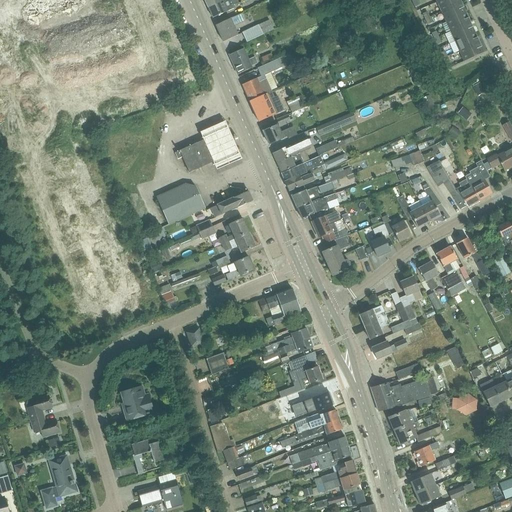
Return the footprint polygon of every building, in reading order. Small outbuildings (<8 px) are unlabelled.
[(112,0),(33,28),(50,75),(137,44),(121,0),(112,0)] [(204,0),(208,8),(227,0),(204,0)] [(236,0),(227,0),(208,8),(213,18),(235,9),(233,5),(238,3),(236,0)] [(441,12),(461,3),(460,0),(442,0),(437,2),(441,12)] [(446,22),(466,13),(461,3),(441,12),(446,22)] [(446,22),(450,32),(470,23),(466,13),(446,22)] [(223,43),(232,38),(238,36),(234,27),(245,22),(242,14),(216,26),(223,43)] [(274,30),(269,21),(242,33),(247,43),(261,36),(267,33),(274,30)] [(455,42),(457,40),(475,33),(470,23),(450,32),(455,42)] [(397,29),(391,31),(394,37),(399,34),(397,29)] [(459,51),(479,42),(475,33),(457,40),(455,42),(459,51)] [(341,44),(337,36),(332,39),(336,47),(341,44)] [(479,42),(459,51),(464,62),(484,53),(479,42)] [(238,75),(247,71),(253,68),(252,66),(258,63),(255,56),(249,59),(244,49),(229,56),(238,75)] [(251,81),(242,85),(249,102),(272,91),(265,76),(270,73),(281,68),(293,62),(291,58),(294,57),(292,52),(257,69),(261,77),(257,79),(251,81)] [(336,65),(344,60),(340,53),(332,58),(336,65)] [(271,54),(262,58),(264,63),(273,59),(271,54)] [(415,83),(427,78),(425,72),(413,77),(415,83)] [(472,86),(477,96),(486,91),(481,81),(472,86)] [(427,93),(436,89),(433,82),(424,86),(427,93)] [(272,91),(249,102),(259,122),(268,118),(281,112),(284,111),(278,96),(275,97),(274,95),(272,91)] [(421,99),(426,110),(435,107),(430,95),(421,99)] [(298,97),(286,102),(292,113),(307,106),(302,96),(298,98),(298,97)] [(466,121),(471,115),(462,108),(458,114),(466,121)] [(357,111),(316,128),(319,135),(356,120),(354,115),(358,113),(357,111)] [(277,120),(279,126),(291,121),(288,115),(277,120)] [(200,133),(203,141),(213,163),(217,171),(242,160),(225,122),(200,133)] [(511,141),(511,128),(509,123),(503,126),(511,142),(511,141)] [(269,145),(278,141),(290,136),(287,129),(280,132),(277,125),(263,132),(269,145)] [(452,126),(447,133),(455,137),(459,130),(452,126)] [(425,130),(415,134),(418,139),(427,135),(425,130)] [(319,156),(331,151),(354,141),(353,138),(338,143),(339,144),(337,145),(335,141),(328,144),(316,149),(319,156)] [(306,139),(282,150),(273,154),(277,163),(305,151),(311,148),(310,147),(312,146),(309,139),(307,140),(306,139)] [(402,140),(390,145),(393,151),(404,146),(402,140)] [(203,141),(175,153),(178,160),(182,158),(189,173),(213,163),(203,141)] [(421,151),(424,158),(439,153),(436,145),(421,151)] [(496,155),(487,160),(488,161),(492,168),(492,169),(501,164),(505,171),(511,167),(511,165),(511,164),(511,148),(497,156),(496,155)] [(305,151),(277,163),(281,173),(309,160),(305,151)] [(419,151),(418,152),(414,153),(418,164),(424,162),(419,151)] [(413,166),(418,164),(414,153),(409,155),(409,156),(412,163),(413,166)] [(285,182),(322,166),(324,165),(320,156),(281,174),(285,182)] [(426,168),(433,178),(438,187),(450,179),(444,171),(439,161),(426,168)] [(466,180),(471,188),(479,202),(492,194),(485,180),(482,175),(487,172),(481,161),(476,164),(477,168),(469,172),(470,174),(465,177),(466,180)] [(488,161),(484,164),(487,171),(492,168),(488,161)] [(324,171),(322,166),(285,182),(289,191),(314,180),(322,177),(320,172),(324,171)] [(324,179),(326,184),(336,180),(352,174),(349,167),(329,174),(330,177),(324,179)] [(398,174),(400,182),(406,181),(404,172),(398,174)] [(326,184),(320,186),(318,187),(321,194),(334,189),(339,187),(336,180),(326,184)] [(467,208),(479,202),(471,188),(466,180),(459,184),(461,187),(456,189),(455,190),(450,181),(444,185),(453,198),(460,210),(466,206),(467,208)] [(156,198),(169,225),(205,209),(196,187),(187,184),(156,198)] [(301,192),(291,196),(296,207),(297,209),(311,202),(310,200),(320,197),(318,193),(319,193),(317,187),(306,191),(306,190),(301,192)] [(430,201),(421,206),(429,222),(440,216),(436,207),(441,204),(436,196),(434,194),(430,188),(424,190),(427,197),(430,201)] [(44,204),(57,197),(54,190),(41,198),(44,204)] [(215,218),(237,208),(237,209),(253,201),(248,192),(217,205),(210,209),(215,218)] [(311,202),(297,209),(302,219),(311,215),(316,213),(329,207),(327,203),(337,199),(335,194),(324,198),(320,200),(320,199),(311,203),(311,202)] [(403,196),(397,199),(402,210),(403,213),(408,222),(413,219),(418,228),(429,222),(421,206),(418,202),(408,207),(403,196)] [(321,218),(311,222),(319,238),(322,237),(325,244),(334,240),(346,236),(345,233),(344,230),(338,233),(334,224),(340,221),(336,211),(329,214),(321,218)] [(376,218),(370,220),(372,226),(378,223),(376,218)] [(219,239),(222,245),(249,233),(243,219),(233,223),(229,225),(229,226),(225,228),(228,234),(232,232),(233,235),(227,238),(226,236),(219,239)] [(198,232),(199,233),(213,227),(210,220),(196,226),(198,230),(198,232)] [(384,225),(389,236),(394,233),(399,242),(411,236),(403,221),(393,227),(390,221),(384,224),(384,225)] [(511,225),(510,221),(497,228),(501,237),(502,238),(504,243),(511,238),(511,225)] [(198,232),(198,230),(196,226),(190,229),(193,235),(198,232)] [(213,227),(199,233),(201,238),(202,240),(216,234),(213,227)] [(255,247),(249,233),(222,245),(225,251),(231,248),(231,250),(238,247),(241,253),(255,247)] [(198,234),(190,238),(189,237),(179,242),(182,248),(193,243),(192,242),(200,238),(198,234)] [(337,246),(322,253),(326,263),(342,256),(340,251),(352,246),(347,236),(346,236),(334,240),(337,246)] [(220,244),(218,237),(211,240),(213,246),(220,244)] [(377,240),(371,243),(373,248),(377,257),(390,252),(384,238),(383,237),(377,240)] [(464,259),(471,256),(475,262),(481,274),(487,270),(479,254),(474,245),(472,246),(467,238),(456,244),(464,259)] [(147,239),(139,242),(145,256),(153,253),(147,239)] [(171,252),(180,247),(178,243),(169,247),(171,252)] [(65,248),(68,254),(73,251),(71,245),(65,248)] [(367,258),(363,249),(362,247),(355,250),(360,261),(367,258)] [(450,247),(436,255),(441,263),(447,273),(448,276),(456,271),(451,263),(457,260),(455,256),(450,247)] [(342,256),(326,263),(332,277),(351,268),(347,259),(344,261),(342,256)] [(219,268),(231,263),(228,257),(216,262),(219,268)] [(230,273),(226,275),(228,281),(242,275),(242,276),(249,274),(248,272),(254,270),(249,257),(239,261),(235,263),(227,266),(230,273)] [(493,262),(502,278),(510,273),(502,257),(493,262)] [(159,260),(149,264),(153,273),(163,269),(159,260)] [(419,269),(423,278),(431,292),(437,288),(431,278),(438,275),(431,262),(419,269)] [(216,267),(208,270),(210,276),(218,273),(216,267)] [(441,279),(450,297),(465,289),(456,271),(448,276),(441,279)] [(215,286),(226,281),(223,275),(212,280),(215,286)] [(475,277),(470,280),(475,289),(481,286),(476,276),(475,277)] [(419,291),(417,286),(413,277),(400,283),(409,304),(415,301),(422,298),(419,291)] [(169,284),(159,288),(169,312),(172,310),(170,304),(178,301),(176,297),(174,297),(169,284)] [(300,312),(292,289),(258,301),(263,313),(270,311),(273,319),(267,321),(269,327),(284,322),(283,319),(300,312)] [(391,295),(397,310),(403,307),(397,293),(391,295)] [(443,311),(434,293),(428,296),(437,314),(443,311)] [(238,308),(242,320),(257,314),(253,303),(238,308)] [(489,303),(485,306),(488,313),(493,310),(489,303)] [(365,328),(387,318),(381,306),(359,316),(365,328)] [(409,321),(411,327),(418,324),(415,319),(410,306),(403,308),(409,321)] [(370,340),(379,336),(382,335),(379,329),(389,324),(387,318),(365,328),(370,340)] [(411,327),(409,321),(391,328),(393,335),(404,330),(411,327)] [(418,324),(411,327),(404,330),(406,336),(421,329),(419,324),(418,324)] [(271,346),(273,351),(278,349),(310,338),(306,328),(291,334),(292,337),(292,338),(289,339),(290,336),(284,339),(285,340),(271,346)] [(186,333),(191,347),(204,343),(199,329),(186,333)] [(275,336),(261,341),(263,346),(276,341),(275,336)] [(297,353),(304,351),(313,348),(310,338),(278,349),(273,351),(262,356),(264,362),(280,356),(296,350),(297,353)] [(377,360),(386,356),(407,347),(404,340),(394,344),(395,345),(389,348),(386,342),(372,348),(377,360)] [(491,348),(494,356),(502,352),(499,344),(491,348)] [(462,367),(465,365),(455,347),(447,351),(456,370),(462,367)] [(486,361),(493,357),(490,349),(482,352),(486,361)] [(224,354),(206,360),(212,376),(229,370),(224,354)] [(295,370),(300,384),(302,391),(305,389),(304,386),(310,384),(320,380),(321,383),(326,381),(325,378),(322,379),(318,367),(310,370),(305,356),(288,363),(291,371),(295,370)] [(418,364),(395,373),(398,380),(421,372),(418,364)] [(481,375),(478,369),(470,372),(473,379),(481,375)] [(504,374),(502,375),(506,382),(504,382),(511,397),(511,396),(511,370),(510,371),(504,374)] [(495,387),(494,388),(501,402),(511,397),(504,382),(506,382),(502,375),(501,375),(499,376),(503,383),(495,387)] [(379,412),(395,408),(431,396),(425,379),(401,387),(400,384),(389,388),(387,383),(380,385),(371,388),(379,412)] [(26,382),(29,389),(35,387),(33,380),(26,382)] [(489,383),(481,387),(483,393),(486,399),(490,408),(501,402),(494,388),(495,387),(491,380),(488,381),(489,383)] [(294,387),(279,393),(281,398),(296,392),(294,387)] [(142,397),(140,390),(132,392),(132,390),(122,393),(126,410),(124,410),(127,421),(149,414),(149,413),(153,412),(148,395),(142,397)] [(309,413),(332,405),(327,393),(291,406),(294,414),(307,409),(309,413)] [(477,400),(468,394),(458,399),(457,410),(466,416),(476,411),(477,400)] [(27,408),(31,421),(44,417),(42,411),(52,408),(49,395),(32,400),(34,406),(27,408)] [(432,404),(429,398),(418,402),(420,408),(432,404)] [(319,415),(294,424),(298,434),(339,420),(336,410),(326,413),(322,415),(319,415)] [(395,431),(416,422),(414,418),(413,419),(409,410),(389,418),(392,424),(391,424),(393,430),(394,430),(395,431)] [(42,438),(50,436),(60,433),(56,420),(45,423),(44,417),(31,421),(34,433),(40,431),(42,438)] [(182,419),(175,421),(177,427),(184,425),(182,419)] [(298,434),(297,435),(299,440),(313,436),(325,432),(326,436),(333,433),(342,430),(339,420),(298,434)] [(417,422),(416,422),(395,431),(397,437),(395,438),(398,444),(400,443),(400,444),(409,440),(415,437),(412,430),(419,427),(417,422)] [(218,453),(223,451),(234,447),(236,447),(233,440),(230,441),(227,433),(226,434),(223,424),(210,428),(218,453)] [(440,427),(428,432),(430,438),(441,434),(440,427)] [(344,435),(335,438),(327,441),(328,444),(304,452),(297,454),(300,462),(310,459),(348,446),(344,435)] [(59,438),(47,442),(49,449),(61,445),(59,438)] [(155,463),(164,460),(158,442),(149,445),(148,440),(131,445),(134,455),(132,456),(134,461),(139,459),(143,473),(138,475),(157,470),(155,463)] [(436,443),(423,449),(414,452),(420,467),(435,461),(430,451),(438,448),(436,443)] [(487,454),(494,450),(490,444),(484,448),(487,454)] [(351,456),(348,446),(310,459),(311,463),(317,461),(318,464),(320,471),(322,470),(333,467),(343,463),(342,459),(351,456)] [(238,459),(234,447),(223,451),(227,463),(238,459)] [(51,448),(44,450),(45,454),(48,453),(49,457),(53,456),(51,448)] [(49,461),(57,487),(53,488),(53,487),(40,491),(46,511),(59,507),(56,498),(60,497),(76,492),(73,481),(72,481),(70,476),(72,475),(66,456),(49,461)] [(241,458),(238,459),(227,463),(230,470),(244,465),(241,458)] [(300,463),(292,465),(294,470),(303,467),(303,466),(311,463),(310,459),(300,462),(300,463)] [(435,464),(438,471),(451,466),(448,459),(435,464)] [(352,460),(343,463),(333,467),(335,474),(314,480),(316,486),(357,474),(352,460)] [(15,467),(17,476),(26,473),(24,465),(15,467)] [(251,467),(235,473),(238,481),(254,475),(251,467)] [(157,476),(159,482),(174,478),(173,472),(157,476)] [(306,480),(318,476),(317,472),(305,476),(306,480)] [(318,493),(325,491),(325,492),(342,487),(344,495),(361,490),(357,474),(316,486),(318,493)] [(411,482),(415,494),(435,485),(430,474),(411,482)] [(0,478),(0,494),(12,491),(8,476),(0,478)] [(511,479),(499,484),(505,500),(511,497),(511,479)] [(142,508),(163,502),(166,510),(183,505),(176,480),(138,491),(142,508)] [(251,480),(238,485),(241,493),(254,488),(251,480)] [(435,485),(415,494),(420,505),(440,497),(435,485)] [(465,494),(471,491),(468,485),(462,488),(462,487),(448,493),(451,500),(465,494)] [(313,495),(311,488),(304,490),(306,497),(313,495)] [(348,507),(355,505),(365,503),(361,490),(344,495),(327,499),(327,500),(316,503),(317,509),(328,506),(346,501),(348,507)] [(256,496),(254,497),(244,500),(247,507),(258,503),(256,496)] [(264,511),(262,503),(256,505),(247,508),(248,511),(264,511)]
